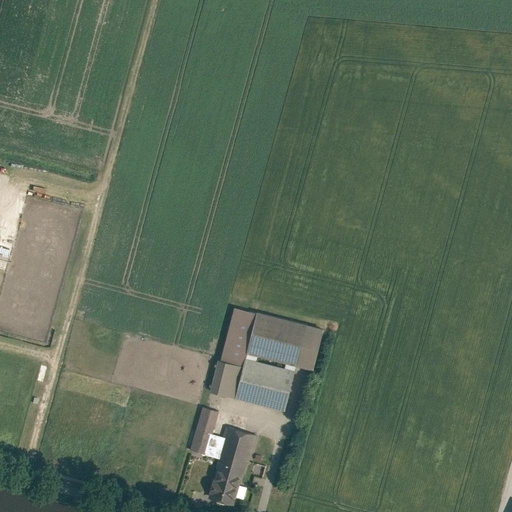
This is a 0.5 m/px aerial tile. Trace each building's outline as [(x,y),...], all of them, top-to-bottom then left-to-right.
[(0,245),(0,254),(7,256),(9,248),(0,245)] [(259,312),(239,307),(226,356),(247,361),(259,312)] [(327,327),(262,311),(252,351),(317,368),(327,327)] [(298,368),(250,356),(240,396),(288,408),(298,368)] [(223,358),(215,390),(238,396),(246,364),(223,358)] [(221,409),(206,406),(195,450),(210,453),(215,432),(221,409)] [(244,482),(257,432),(231,426),(228,435),(223,457),(213,496),(237,502),(242,481),(244,482)] [(223,457),(228,435),(215,432),(210,453),(223,457)]
